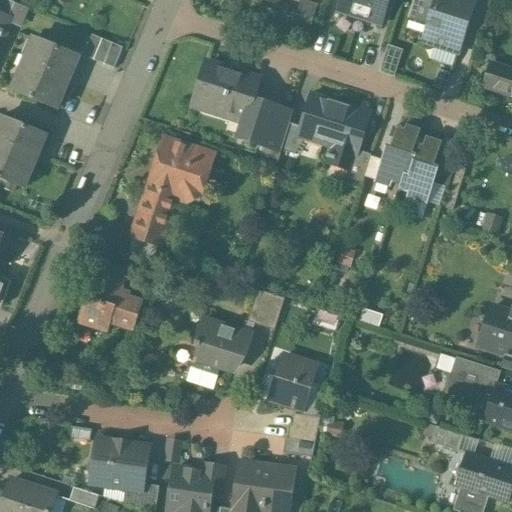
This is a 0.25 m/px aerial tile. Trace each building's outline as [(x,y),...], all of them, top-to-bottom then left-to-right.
[(341,0),(341,1),(366,9),(368,0),(371,0),(388,6),(390,0),(341,0)] [(401,0),(390,0),(388,6),(387,11),(397,14),(401,0)] [(476,0),(415,0),(411,14),(428,20),(421,43),(459,55),(476,0)] [(303,5),(297,26),(308,30),(314,9),(303,5)] [(102,39),(92,35),(83,56),(93,61),(102,39)] [(78,56),(34,38),(12,92),(56,110),(78,56)] [(112,44),(102,39),(93,61),(103,65),(112,44)] [(122,48),(112,44),(103,65),(114,69),(122,48)] [(383,71),(398,75),(405,48),(390,44),(383,71)] [(261,80),(207,63),(192,109),(245,125),(248,116),(249,117),(251,111),(261,80)] [(511,71),(490,65),(483,87),(511,96),(511,71)] [(370,115),(310,96),(300,127),(297,137),(306,139),(333,148),(330,156),(327,155),(326,158),(329,159),(327,164),(347,171),(351,172),(358,151),(370,115)] [(289,123),(251,111),(249,117),(248,116),(245,125),(241,138),(266,146),(261,160),(276,164),(289,123)] [(45,135),(1,117),(0,119),(0,179),(23,189),(45,135)] [(300,127),(289,123),(276,164),(277,165),(281,151),(295,155),(306,139),(297,137),(300,127)] [(404,132),(392,128),(389,139),(394,140),(391,149),(386,147),(375,181),(390,186),(392,182),(400,185),(399,189),(400,189),(406,169),(411,171),(417,152),(412,150),(418,131),(406,127),(404,132)] [(441,144),(426,139),(423,148),(415,146),(420,131),(418,131),(412,150),(417,152),(411,171),(406,169),(400,189),(408,192),(407,197),(427,204),(438,169),(433,167),(435,164),(439,165),(443,155),(438,153),(441,144)] [(212,157),(165,141),(155,171),(150,188),(134,236),(158,244),(174,197),(189,202),(199,197),(199,196),(212,157)] [(358,151),(351,172),(347,171),(348,179),(362,184),(371,155),(358,151)] [(485,234),(503,236),(505,215),(487,213),(485,234)] [(128,273),(102,264),(94,288),(103,291),(104,287),(122,293),(128,273)] [(103,291),(99,304),(86,300),(79,323),(107,332),(110,323),(133,330),(142,303),(127,299),(129,295),(122,293),(104,287),(103,291)] [(284,299),(258,291),(247,322),(274,331),(284,299)] [(340,334),(345,316),(314,306),(308,324),(340,334)] [(511,326),(510,325),(509,325),(488,318),(479,347),(507,355),(511,356),(511,326)] [(252,335),(203,320),(194,346),(198,347),(197,362),(230,372),(240,356),(245,357),(252,335)] [(511,356),(507,355),(503,369),(511,372),(511,356)] [(466,361),(456,358),(452,370),(462,373),(466,361)] [(316,368),(286,359),(272,400),(303,410),(316,368)] [(500,372),(466,361),(462,373),(497,384),(500,372)] [(489,387),(450,375),(444,395),(483,408),(482,411),(487,412),(494,390),(489,388),(489,387)] [(309,405),(319,407),(322,385),(312,383),(309,405)] [(511,393),(494,388),(487,412),(483,422),(511,431),(511,393)] [(320,419),(293,415),(291,427),(289,426),(287,440),(315,444),(320,419)] [(463,436),(436,427),(431,444),(457,452),(463,436)] [(287,440),(285,439),(283,454),(312,459),(315,444),(287,440)] [(148,449),(97,441),(94,461),(88,465),(87,473),(91,478),(91,479),(105,481),(104,485),(125,488),(142,491),(143,485),(148,449)] [(511,491),(511,468),(465,454),(455,486),(465,489),(458,511),(483,511),(488,497),(508,503),(511,491)] [(288,511),(294,471),(239,463),(232,510),(231,511),(288,511)] [(226,469),(201,465),(200,473),(213,475),(210,499),(222,500),(226,469)] [(200,473),(174,469),(167,511),(207,511),(210,499),(213,475),(200,473)] [(56,496),(10,481),(0,511),(50,511),(55,498),(56,496)] [(155,511),(159,487),(143,485),(142,491),(125,488),(123,505),(146,511),(155,511)] [(98,497),(74,489),(69,502),(94,510),(98,497)] [(61,511),(65,501),(55,498),(50,511),(61,511)] [(104,511),(118,511),(120,506),(107,502),(104,511)]
